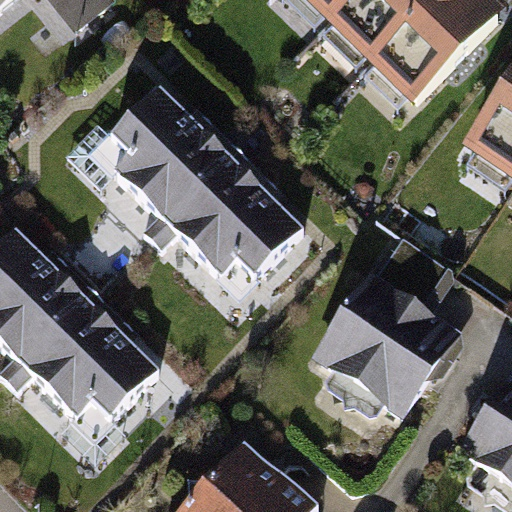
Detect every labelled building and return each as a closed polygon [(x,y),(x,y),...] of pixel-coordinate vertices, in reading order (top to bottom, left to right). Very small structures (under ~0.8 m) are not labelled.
[(0,0),(0,24),(7,34),(48,4),(81,48),(122,18),(108,0),(0,0)] [(298,0),(409,106),(501,11),(489,0),(298,0)] [(160,91),(93,159),(235,298),(302,230),(160,91)] [(511,91),(474,146),(511,172),(511,91)] [(16,236),(0,252),(0,352),(95,441),(160,372),(16,236)] [(373,285),(316,370),(394,421),(450,335),(373,285)] [(511,387),(511,386),(463,457),(511,489),(511,387)] [(298,511),(244,458),(189,511),(298,511)]
